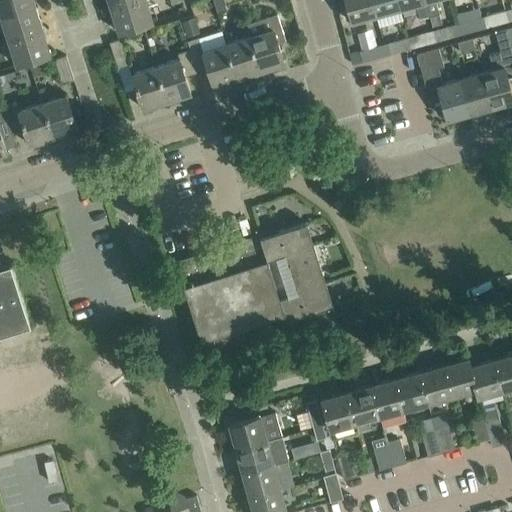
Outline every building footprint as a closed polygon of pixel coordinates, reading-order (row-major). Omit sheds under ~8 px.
[(35,5),(33,0),(0,0),(0,12),(1,16),(35,5)] [(132,0),(111,7),(119,32),(152,21),(145,0),(132,0)] [(371,0),(344,0),(351,21),(375,14),(371,0)] [(400,7),(397,0),(371,0),(375,14),(400,7)] [(428,16),(423,0),(397,0),(400,7),(415,3),(419,18),(428,16)] [(423,0),(428,16),(439,12),(435,0),(423,0)] [(42,29),(35,5),(1,16),(9,39),(38,30),(42,29)] [(484,28),(508,21),(505,10),(481,17),(484,28)] [(258,20),(245,24),(249,36),(260,70),(284,62),(278,43),(286,40),(277,14),(258,20)] [(199,32),(195,17),(183,21),(187,35),(199,32)] [(460,34),(484,28),(481,17),(457,24),(460,34)] [(435,41),(460,34),(457,24),(432,30),(435,41)] [(42,29),(38,30),(9,39),(16,64),(50,53),(42,29)] [(497,31),(501,51),(489,54),(493,68),(481,71),(491,106),(511,100),(511,91),(511,92),(503,58),(511,55),(511,49),(506,29),(497,31)] [(411,47),(435,41),(432,30),(408,37),(411,47)] [(203,51),(198,36),(186,39),(189,49),(197,72),(208,68),(213,85),(237,78),(226,43),(203,51)] [(260,70),(249,36),(226,43),(237,78),(260,70)] [(387,54),(411,47),(408,37),(384,44),(387,54)] [(109,41),(117,66),(128,62),(121,38),(109,41)] [(460,51),(475,48),(472,38),(458,41),(460,51)] [(384,44),(378,45),(359,51),(362,61),(387,54),(384,44)] [(430,102),(441,99),(447,119),(469,112),(460,77),(443,81),(439,68),(444,66),(439,46),(436,47),(417,53),(430,102)] [(177,52),(179,58),(156,66),(167,100),(191,92),(185,76),(197,72),(189,49),(177,52)] [(74,79),(66,55),(55,58),(62,83),(74,79)] [(143,108),(167,100),(156,66),(132,73),(137,88),(143,108)] [(469,112),(491,106),(481,71),(460,77),(469,112)] [(66,94),(47,100),(42,102),(53,136),(77,129),(66,94)] [(19,109),(17,104),(5,107),(12,129),(13,131),(24,127),(29,144),(53,136),(42,102),(19,109)] [(0,153),(6,151),(5,148),(17,144),(13,131),(12,129),(5,107),(0,108),(0,153)] [(277,291),(286,319),(332,304),(326,284),(333,281),(333,279),(325,282),(306,222),(259,237),(268,264),(277,291)] [(177,263),(206,352),(245,339),(240,323),(283,310),(277,291),(268,264),(259,237),(177,263)] [(2,269),(0,261),(0,327),(27,319),(29,323),(32,323),(12,261),(10,261),(11,266),(2,269)] [(511,386),(511,353),(494,358),(503,389),(511,386)] [(470,365),(468,357),(444,364),(452,395),(476,389),(476,388),(471,370),(470,365)] [(470,365),(471,370),(476,388),(476,389),(478,396),(503,389),(494,358),(470,365)] [(452,395),(444,364),(419,370),(428,401),(452,395)] [(428,401),(419,370),(395,377),(403,408),(428,401)] [(403,408),(395,377),(370,384),(379,414),(403,408)] [(379,414),(370,384),(346,391),(354,421),(379,414)] [(354,421),(346,391),(321,398),(327,417),(329,427),(354,421)] [(321,418),(318,404),(317,399),(306,402),(311,420),(321,418)] [(236,448),(267,439),(260,415),(229,423),(236,448)] [(485,423),(483,415),(470,419),(476,442),(490,438),(485,423)] [(321,418),(311,420),(316,440),(326,437),(321,418)] [(492,446),(505,442),(499,419),(485,423),(490,438),(492,446)] [(441,451),(455,448),(448,425),(435,428),(441,451)] [(441,451),(435,428),(422,432),(428,455),(441,451)] [(393,465),(406,461),(400,438),(386,442),(393,465)] [(274,464),(267,439),(236,448),(242,472),(274,464)] [(393,465),(386,442),(373,446),(379,469),(393,465)] [(325,471),(334,469),(329,449),(320,451),(325,471)] [(344,479),(357,475),(351,452),(337,455),(344,479)] [(281,488),(274,464),(242,472),(249,497),(281,488)] [(330,501),(343,497),(337,478),(325,482),(330,501)] [(249,497),(253,511),(287,511),(281,488),(249,497)] [(175,491),(160,496),(154,506),(146,508),(147,511),(199,511),(201,509),(196,494),(185,497),(175,491)]
